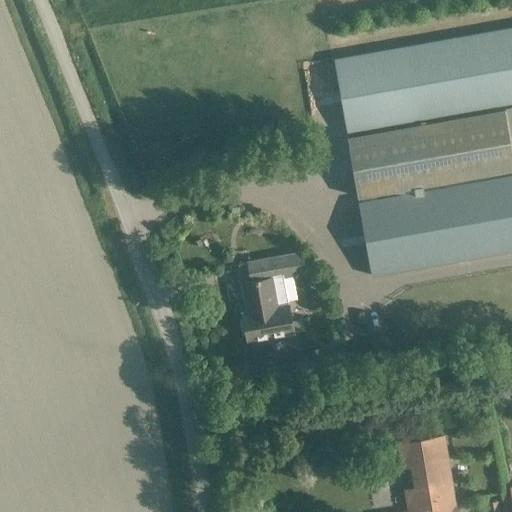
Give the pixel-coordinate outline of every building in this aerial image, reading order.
[(511,27),(331,61),(344,133),(511,101),(511,27)] [(345,138),(356,198),(511,169),(511,159),(503,110),(345,138)] [(511,173),(357,201),(370,275),(511,249),(511,173)] [(245,333),(246,340),(293,332),(288,304),(286,304),(281,276),(300,272),(296,253),(247,262),(238,263),(242,282),(241,282),(247,311),(241,312),(243,319),(239,320),(241,334),(245,333)] [(455,511),(442,435),(396,443),(400,467),(411,465),(415,487),(404,489),(408,511),(404,511),(455,511)] [(488,511),(499,511),(497,499),(487,501),(488,511)]
